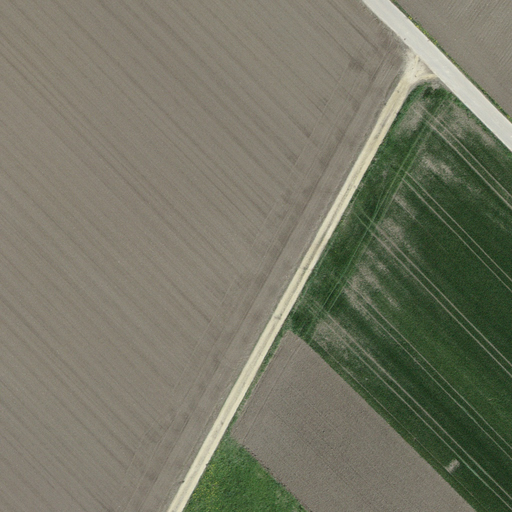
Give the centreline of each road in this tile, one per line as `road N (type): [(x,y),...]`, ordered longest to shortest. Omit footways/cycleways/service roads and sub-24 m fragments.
road 1 (track): [(425,49),(174,511)]
road 2 (track): [(375,0),(511,137)]
